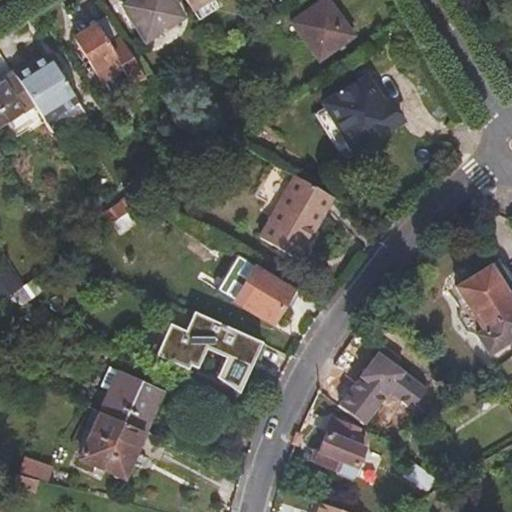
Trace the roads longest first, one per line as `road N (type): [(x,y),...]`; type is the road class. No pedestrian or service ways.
road 1 (residential): [(254,511),(298,376),(373,264),(511,146)]
road 2 (tertiary): [(426,0),(511,139)]
